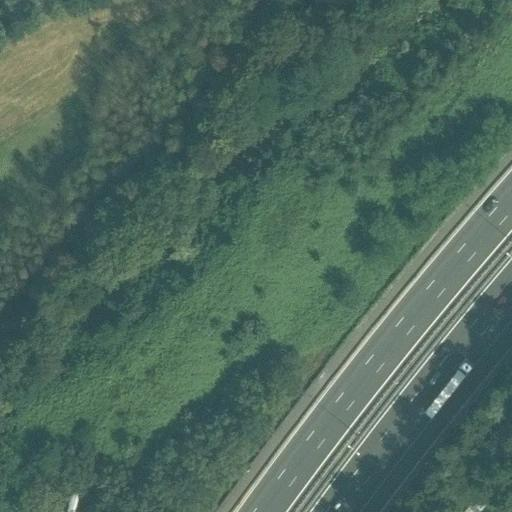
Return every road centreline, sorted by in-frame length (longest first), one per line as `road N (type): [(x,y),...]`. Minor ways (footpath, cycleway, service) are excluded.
road 1 (motorway): [(511,201),(263,511)]
road 2 (motorway): [(336,511),(511,288)]
